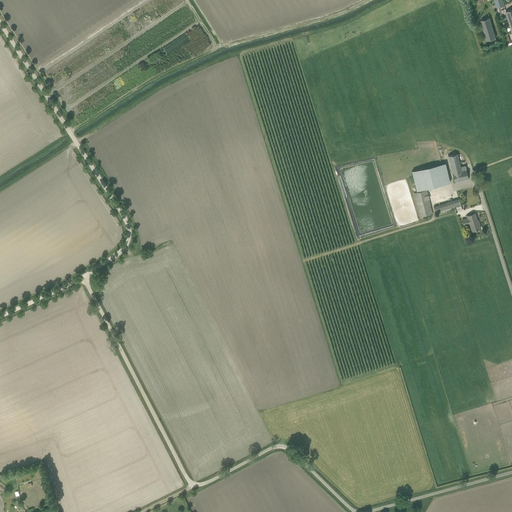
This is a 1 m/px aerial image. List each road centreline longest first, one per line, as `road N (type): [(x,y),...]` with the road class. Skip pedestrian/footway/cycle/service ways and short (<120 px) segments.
road 1 (track): [(0,21),(129,226),(121,255),(85,279)]
road 2 (track): [(85,279),(197,486)]
road 3 (unclassified): [(197,486),(282,447),(355,511)]
road 4 (unclassified): [(369,511),(511,472)]
road 5 (unclassified): [(511,292),(476,184),(453,186)]
